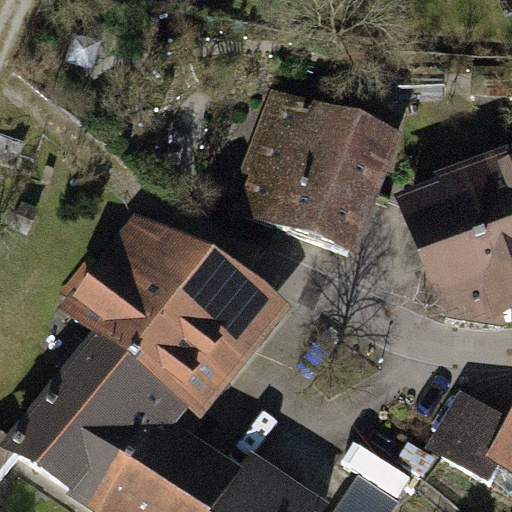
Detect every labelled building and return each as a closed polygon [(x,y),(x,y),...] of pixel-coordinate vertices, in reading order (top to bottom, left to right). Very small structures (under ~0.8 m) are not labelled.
[(387,145),(265,100),(223,211),(346,257),(387,145)] [(511,162),(508,164),(505,157),(419,189),(422,197),(388,210),(435,336),(466,324),(471,337),(511,321),(511,162)] [(0,485),(11,470),(70,511),(105,511),(161,434),(174,416),(198,432),(277,321),(226,285),(180,253),(128,216),(50,325),(70,340),(0,438),(0,485)] [(511,431),(475,410),(448,457),(495,486),(506,464),(511,467),(511,431)] [(216,511),(235,486),(161,434),(105,511),(216,511)] [(311,511),(248,468),(235,486),(216,511),(311,511)]
